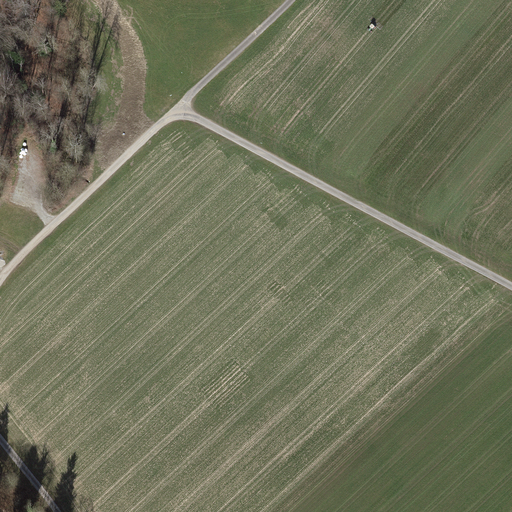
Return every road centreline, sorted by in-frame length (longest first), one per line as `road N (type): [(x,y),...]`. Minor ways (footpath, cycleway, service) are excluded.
road 1 (track): [(0,283),(290,0)]
road 2 (track): [(180,109),(511,286)]
